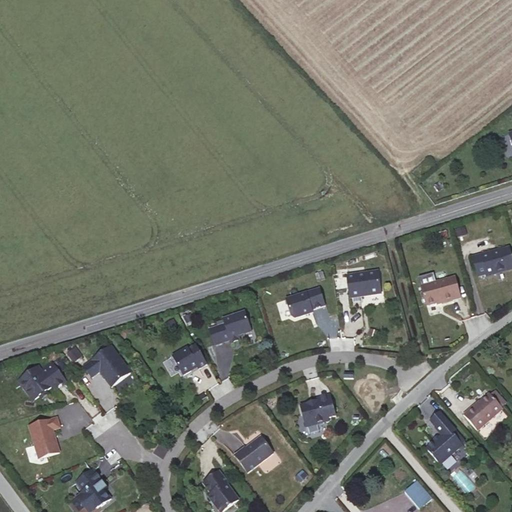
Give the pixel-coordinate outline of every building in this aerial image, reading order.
[(511,267),(511,266),(507,247),(492,251),(492,250),(478,254),(482,267),(473,269),(475,275),(490,272),(494,272),(511,267)] [(478,254),(470,256),(473,269),(482,267),(478,254)] [(376,270),(345,274),(348,296),(360,294),(360,292),(366,291),(369,293),(376,293),(379,289),(376,270)] [(448,277),(415,287),(420,306),(446,299),(446,300),(454,298),(448,277)] [(317,286),(284,296),(289,314),(292,315),(310,310),(309,307),(322,303),(317,286)] [(249,328),(242,309),(221,316),(223,321),(215,324),(220,339),(227,337),(228,339),(237,337),(236,332),(249,328)] [(220,339),(215,324),(207,326),(212,341),(220,339)] [(185,344),(170,352),(180,371),(188,367),(188,365),(194,362),(196,365),(204,360),(194,341),(186,346),(185,344)] [(109,342),(81,362),(89,373),(97,367),(109,383),(128,368),(109,342)] [(73,344),(65,349),(71,357),(78,352),(73,344)] [(35,361),(16,375),(19,379),(19,382),(24,389),(27,390),(30,394),(36,390),(37,390),(37,387),(41,385),(43,385),(44,385),(49,381),(51,383),(63,375),(48,356),(37,364),(35,361)] [(41,385),(37,387),(37,390),(36,390),(38,393),(45,387),(44,385),(43,385),(41,385)] [(297,403),(303,425),(323,419),(325,416),(332,413),(327,392),(313,396),(314,400),(308,401),(306,400),(297,403)] [(496,392),(491,396),(502,407),(506,403),(496,392)] [(502,407),(491,396),(490,394),(481,402),(477,406),(476,405),(464,416),(477,431),(503,409),(502,407)] [(53,413),(26,421),(35,454),(56,448),(49,425),(56,423),(53,413)] [(443,435),(440,438),(435,442),(427,449),(441,465),(463,445),(453,433),(455,430),(440,413),(431,420),(443,435)] [(241,444),(231,452),(244,470),(270,451),(257,434),(242,445),(241,444)] [(99,477),(89,464),(72,477),(79,487),(72,492),(85,509),(96,501),(97,502),(107,494),(96,479),(99,477)] [(463,495),(474,488),(461,467),(450,473),(463,495)] [(207,490),(204,492),(217,510),(234,497),(222,480),(223,479),(215,468),(199,479),(207,490)] [(299,470),(293,476),(298,481),(304,475),(299,470)] [(432,500),(417,482),(404,492),(420,510),(432,500)]
